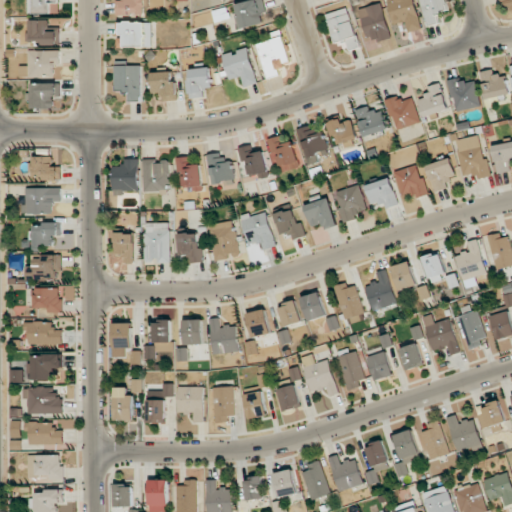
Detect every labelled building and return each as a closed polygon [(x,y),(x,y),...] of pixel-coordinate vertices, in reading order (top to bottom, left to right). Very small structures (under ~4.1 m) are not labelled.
[(29,0),(30,14),(53,13),(52,3),(59,3),(59,0),(29,0)] [(146,0),(116,0),(117,15),(147,15),(146,0)] [(264,23),(262,13),(267,12),(263,0),(252,0),(237,5),(239,14),(235,15),(239,30),(264,23)] [(405,21),(408,32),(422,28),(414,0),(387,0),(394,24),(405,21)] [(420,0),(427,25),(438,22),(436,13),(449,9),(446,0),(420,0)] [(511,0),(503,0),(506,12),(511,10),(511,0)] [(391,36),(381,2),(358,9),(369,43),(391,36)] [(358,46),(350,8),(327,13),(334,43),(342,41),(344,50),(358,46)] [(49,19),(29,20),(29,43),(60,42),(59,30),(49,30),(49,19)] [(152,46),(152,21),(117,22),(117,36),(118,36),(119,47),(152,46)] [(268,78),(280,75),(278,68),(292,64),(283,33),(257,41),(268,78)] [(258,83),(248,47),(222,54),(229,80),(241,76),(244,87),(258,83)] [(60,50),(28,51),(28,68),(20,68),(20,77),(61,76),(60,50)] [(116,90),(130,90),(130,100),(142,100),(141,65),(116,65),(116,90)] [(192,98),(206,96),(205,88),(214,87),(211,67),(188,70),(192,98)] [(510,95),(507,74),(493,75),(493,70),(481,71),(485,98),(510,95)] [(153,72),(153,93),(164,92),(165,100),(178,100),(177,71),(153,72)] [(454,110),(479,107),(476,78),(451,81),(454,110)] [(32,108),(54,108),(55,97),(61,97),(61,83),(32,83),(32,108)] [(429,86),(431,95),(420,98),(426,121),(439,117),(438,113),(449,110),(441,83),(429,86)] [(397,130),(422,122),(413,97),(402,101),(400,95),(386,100),(397,130)] [(390,130),(381,104),(356,112),(364,138),(390,130)] [(359,142),(352,119),(342,122),(341,118),(328,122),(333,136),(338,134),(341,147),(359,142)] [(299,129),(307,157),(328,151),(322,126),(312,130),(311,126),(299,129)] [(477,178),(489,176),(482,135),(457,139),(463,175),(476,173),(477,178)] [(300,167),(293,141),(282,144),(280,136),(269,139),(278,173),(300,167)] [(250,179),(268,177),(265,151),(252,153),(251,146),(239,147),(241,161),(248,160),(250,179)] [(235,180),(232,160),(224,162),(222,152),(208,155),(213,184),(235,180)] [(53,156),(34,157),(35,180),(62,179),(62,167),(54,167),(53,156)] [(177,157),(178,172),(184,171),(184,187),(195,186),(195,187),(202,187),(201,164),(193,164),(192,156),(177,157)] [(428,164),(435,191),(450,187),(448,178),(456,175),(452,158),(428,164)] [(144,159),(144,192),(169,192),(169,159),(144,159)] [(428,194),(419,164),(395,171),(402,194),(413,191),(416,198),(428,194)] [(366,186),(372,203),(381,200),(385,209),(400,204),(390,177),(366,186)] [(356,212),(367,209),(360,185),(337,191),(342,207),(340,208),(344,222),(358,218),(356,212)] [(62,187),(26,188),(27,204),(22,204),(23,214),(53,213),(53,201),(62,201),(62,187)] [(313,227),(322,224),(324,230),(338,224),(328,197),(305,206),(313,227)] [(302,222),(298,223),(293,208),(275,215),(282,235),(291,232),(294,240),(306,235),(302,222)] [(260,241),(263,250),(277,246),(267,212),(251,216),(250,213),(241,215),(250,245),(260,241)] [(211,223),(216,260),(229,259),(228,256),(239,255),(235,221),(211,223)] [(62,222),(44,222),(44,225),(32,225),(32,248),(54,248),(54,235),(62,235),(62,222)] [(171,262),(170,222),(145,223),(146,263),(171,262)] [(115,254),(125,255),(125,262),(134,263),(135,233),(115,232),(115,254)] [(191,263),(204,262),(204,248),(199,248),(198,233),(179,234),(180,254),(190,254),(191,263)] [(511,265),(511,242),(511,236),(501,237),(500,233),(490,235),(495,268),(511,265)] [(488,273),(478,239),(468,242),(471,251),(456,255),(464,281),(488,273)] [(422,257),(430,279),(447,274),(439,251),(422,257)] [(26,280),(57,280),(57,270),(62,270),(62,255),(32,254),(32,266),(26,266),(26,280)] [(392,267),(400,291),(418,285),(410,261),(392,267)] [(365,286),(374,311),(398,303),(387,269),(377,273),(380,281),(365,286)] [(355,281),(336,288),(346,319),(365,313),(355,281)] [(48,313),(62,312),(61,287),(35,288),(36,308),(47,308),(48,313)] [(303,296),(308,320),(327,316),(322,292),(303,296)] [(279,304),(285,326),(302,322),(297,300),(279,304)] [(251,337),(272,334),(268,310),(248,312),(251,337)] [(488,341),(478,310),(459,316),(469,347),(488,341)] [(498,340),(511,335),(511,319),(509,310),(491,316),(498,340)] [(460,353),(452,318),(435,322),(433,315),(424,317),(432,350),(448,346),(450,355),(460,353)] [(239,352),(238,325),(221,326),(221,318),(211,318),(213,353),(239,352)] [(185,345),(204,344),(203,319),(184,320),(185,345)] [(172,320),(153,321),(154,345),(145,346),(146,359),(156,358),(156,352),(173,351),(172,320)] [(63,344),(63,330),(54,330),(54,321),(25,321),(25,329),(29,329),(30,344),(63,344)] [(114,323),(114,357),(128,357),(128,348),(133,347),(133,323),(114,323)] [(425,364),(417,343),(400,349),(408,370),(425,364)] [(359,381),(366,379),(357,351),(338,357),(349,390),(361,386),(359,381)] [(377,380),(394,375),(387,351),(369,357),(377,380)] [(64,368),(63,354),(33,355),(34,380),(55,379),(54,369),(64,368)] [(312,392),(328,387),(330,396),(339,393),(329,359),(316,363),(313,354),(302,358),(312,392)] [(133,392),(143,392),(143,379),(132,379),(133,392)] [(163,384),(164,396),(175,396),(174,384),(163,384)] [(280,411),(302,407),(297,385),(275,390),(280,411)] [(62,412),(62,386),(25,387),(25,398),(29,398),(29,413),(62,412)] [(179,412),(194,413),(194,422),(204,422),(205,387),(179,386),(179,412)] [(214,387),(216,422),(229,422),(229,416),(236,416),(235,386),(214,387)] [(135,420),(135,395),(129,395),(129,387),(116,387),(116,420),(135,420)] [(268,416),(265,391),(246,394),(249,418),(268,416)] [(166,399),(148,400),(148,423),(166,423),(166,399)] [(479,407),(485,428),(509,421),(503,400),(479,407)] [(55,421),(30,422),(31,444),(65,443),(65,430),(56,430),(55,421)] [(420,428),(431,460),(451,453),(440,421),(420,428)] [(404,464),(422,458),(412,429),(394,435),(404,464)] [(391,464),(383,440),(367,445),(374,469),(391,464)] [(29,455),(29,478),(63,477),(63,455),(29,455)] [(339,491),(364,485),(357,459),(341,463),(339,455),(330,457),(339,491)] [(303,472),(312,500),(332,494),(320,460),(309,464),(310,469),(303,472)] [(301,498),(293,469),(274,474),(282,503),(301,498)] [(491,501),(503,497),(506,506),(511,504),(511,481),(509,472),(484,479),(491,501)] [(245,478),(247,500),(265,498),(262,476),(245,478)] [(150,511),(157,511),(168,511),(169,480),(150,480),(150,511)] [(178,511),(197,511),(198,480),(178,480),(178,511)] [(208,511),(233,511),(232,488),(217,489),(217,480),(207,480),(208,511)] [(457,487),(463,511),(487,511),(481,482),(457,487)] [(115,484),(116,507),(134,506),(133,484),(115,484)] [(429,511),(455,511),(449,485),(424,492),(429,511)] [(58,511),(58,504),(64,504),(64,490),(35,491),(35,511),(58,511)] [(284,511),(283,502),(274,504),(275,511),(284,511)] [(423,511),(424,511),(421,511),(417,511),(415,502),(396,506),(397,511),(423,511)]
